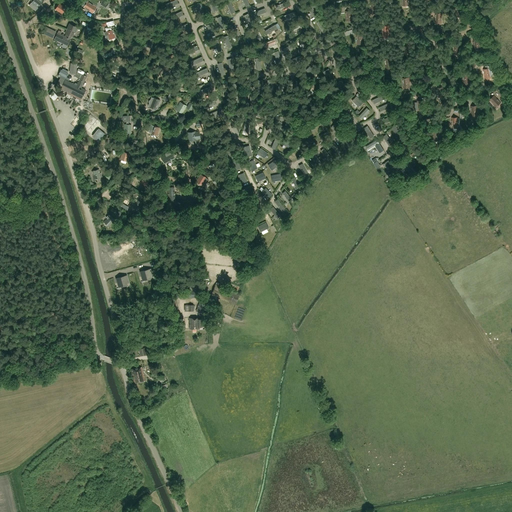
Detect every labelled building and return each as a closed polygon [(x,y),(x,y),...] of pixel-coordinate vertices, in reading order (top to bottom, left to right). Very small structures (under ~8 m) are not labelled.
[(83,7),(93,13),(96,7),(87,1),(83,7)] [(65,8),(59,4),(58,4),(57,4),(56,7),(56,8),(56,9),(60,11),(59,13),(61,15),(65,8)] [(145,9),(138,11),(140,19),(147,17),(145,9)] [(67,45),(73,30),(75,31),(77,27),(69,24),(67,28),(68,28),(64,36),(57,32),(54,40),(67,45)] [(55,32),(46,28),(44,34),(52,38),(55,32)] [(115,39),(112,29),(111,30),(106,32),(106,31),(106,32),(104,32),(104,33),(104,32),(105,36),(107,35),(109,41),(110,41),(115,39)] [(147,38),(144,46),(152,48),(154,40),(147,38)] [(162,63),(155,68),(161,75),(161,74),(163,75),(166,73),(165,71),(167,69),(162,63)] [(120,67),(113,64),(110,72),(117,74),(120,67)] [(485,78),(491,76),(493,76),(490,65),(486,66),(487,68),(483,69),(485,78)] [(75,83),(74,85),(60,78),(56,86),(81,99),(85,90),(81,88),(87,76),(88,74),(83,72),(82,74),(77,72),(75,77),(80,79),(77,84),(75,83)] [(325,101),(326,103),(336,97),(335,97),(331,91),(332,90),(322,96),(323,98),(325,101)] [(501,102),(495,96),(490,100),(496,106),(501,102)] [(160,101),(151,97),(148,106),(157,109),(160,101)] [(359,97),(354,102),(362,110),(367,105),(359,97)] [(378,107),(389,102),(386,97),(376,102),(377,104),(376,104),(378,107)] [(186,106),(180,103),(176,110),(182,113),(186,106)] [(343,104),(335,108),(338,114),(346,110),(343,104)] [(365,121),(373,113),(369,110),(361,117),(365,121)] [(132,116),(122,116),(122,122),(126,122),(126,125),(124,125),(124,133),(131,134),(131,125),(128,125),(128,122),(133,122),(132,116)] [(99,128),(102,124),(98,120),(88,132),(95,137),(94,138),(94,137),(98,141),(104,134),(100,131),(101,130),(99,128)] [(75,128),(79,131),(84,124),(79,121),(75,128)] [(337,125),(334,128),(341,135),(344,131),(337,125)] [(158,129),(152,126),(149,134),(156,137),(158,129)] [(440,138),(438,130),(432,132),(434,140),(440,138)] [(195,133),(195,132),(188,133),(189,141),(195,140),(199,139),(199,132),(195,133)] [(273,148),(277,150),(282,139),(278,137),(273,148)] [(288,148),(292,143),(285,138),(281,143),(288,148)] [(243,147),(246,157),(252,155),(249,145),(243,147)] [(230,157),(237,152),(233,147),(226,152),(230,157)] [(264,158),(267,153),(260,148),(257,153),(264,158)] [(164,164),(165,164),(175,158),(174,158),(173,156),(175,155),(172,150),(165,154),(166,155),(161,158),(162,158),(165,163),(164,164)] [(128,157),(129,153),(122,151),(120,159),(126,161),(128,161),(129,157),(128,157)] [(236,170),(241,168),(237,159),(232,162),(236,170)] [(248,162),(251,171),(257,168),(253,160),(248,162)] [(272,170),(279,165),(275,160),(268,165),(272,170)] [(100,173),(99,174),(98,170),(92,172),(94,180),(100,178),(101,177),(100,173)] [(266,178),(263,172),(255,176),(258,182),(266,178)] [(241,184),(247,182),(243,173),(238,175),(241,184)] [(150,179),(144,175),(140,183),(146,186),(150,179)] [(200,175),(195,183),(201,186),(201,185),(203,186),(207,180),(205,179),(206,178),(205,178),(205,179),(200,175)] [(253,192),(250,186),(242,189),(245,195),(253,192)] [(261,192),(267,199),(272,194),(266,188),(261,192)] [(258,204),(256,198),(248,202),(251,208),(258,204)] [(141,204),(142,203),(136,199),(136,200),(135,199),(131,205),(131,206),(131,207),(137,211),(138,210),(140,206),(141,207),(142,205),(141,204)] [(263,217),(261,211),(253,215),(255,221),(263,217)] [(106,218),(107,219),(104,223),(108,227),(114,222),(109,215),(106,218)] [(269,228),(266,222),(258,226),(261,232),(269,228)] [(151,269),(141,271),(143,278),(142,273),(144,273),(145,278),(153,276),(151,269)] [(127,275),(117,278),(119,285),(126,283),(125,278),(127,278),(128,282),(127,275)] [(190,290),(190,297),(199,297),(199,284),(189,284),(189,290),(190,290)] [(216,284),(211,296),(211,295),(210,298),(216,301),(217,298),(235,305),(240,294),(216,284)] [(196,311),(203,313),(206,304),(199,302),(196,311)] [(199,319),(189,319),(189,330),(199,330),(199,328),(203,328),(203,320),(199,320),(199,319)] [(141,367),(131,369),(134,383),(145,381),(141,367)]
